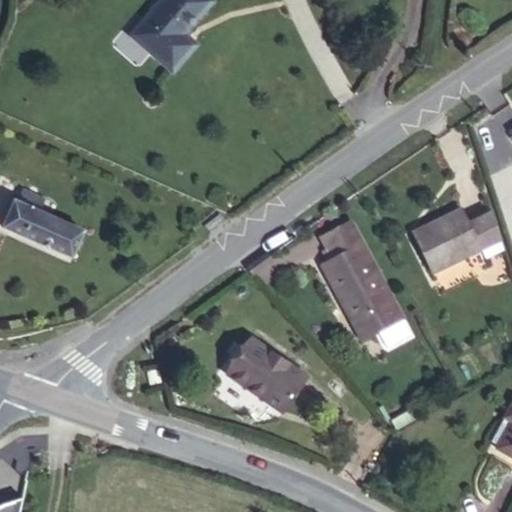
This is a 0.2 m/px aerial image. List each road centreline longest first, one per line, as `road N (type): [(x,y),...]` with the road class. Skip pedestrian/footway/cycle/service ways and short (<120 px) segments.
road 1 (tertiary): [(49,402),(56,383),(119,327),(511,42)]
road 2 (secondary): [(349,511),(313,491),(49,402)]
road 3 (unknown): [(402,120),(424,0)]
